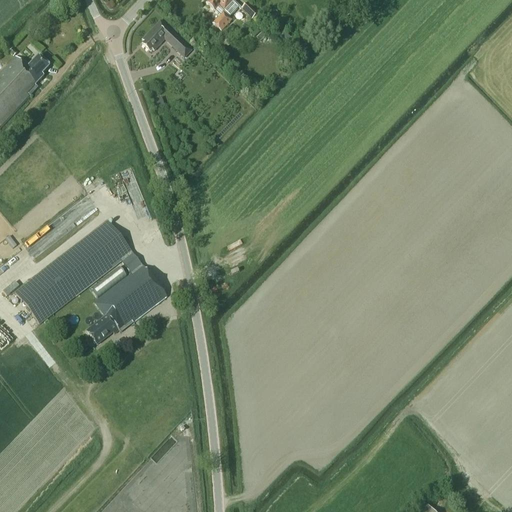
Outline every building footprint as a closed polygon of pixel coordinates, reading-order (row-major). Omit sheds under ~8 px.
[(209,0),(206,5),(214,12),(220,17),(213,25),(221,32),(231,21),(228,19),(238,8),(241,11),(242,9),(233,1),(234,0),(209,0)] [(242,9),(241,11),(251,21),(257,14),(247,4),(242,9)] [(153,52),(164,41),(176,52),(184,45),(160,22),(142,41),(144,44),(141,46),(149,53),(151,50),(153,52)] [(283,32),(281,35),(291,42),(293,38),(283,32)] [(17,54),(12,49),(8,53),(13,58),(17,54)] [(49,68),(38,57),(27,68),(16,58),(0,74),(0,129),(30,98),(30,97),(38,89),(35,87),(44,77),(42,75),(49,68)] [(72,206),(25,244),(35,257),(98,206),(89,195),(86,198),(89,202),(77,212),(72,206)] [(146,206),(140,209),(145,218),(151,215),(146,206)] [(167,299),(161,291),(108,223),(16,294),(40,326),(122,263),(132,276),(94,306),(105,319),(87,334),(98,347),(114,334),(115,336),(120,332),(122,334),(167,299)] [(126,277),(119,268),(90,290),(97,299),(126,277)]
